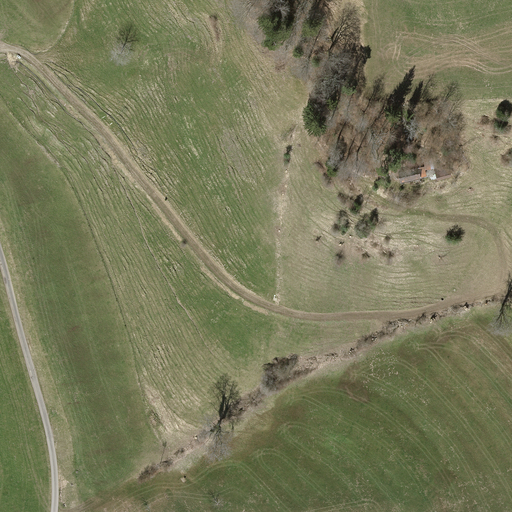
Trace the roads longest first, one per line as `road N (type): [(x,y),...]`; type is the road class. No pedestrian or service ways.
road 1 (track): [(0,47),(42,69),(105,132),(217,271),(266,305),(305,316),(397,314),(490,288),(504,276),(504,254),(489,225),(397,207),(347,168)]
road 2 (track): [(0,253),(52,447),(54,511)]
